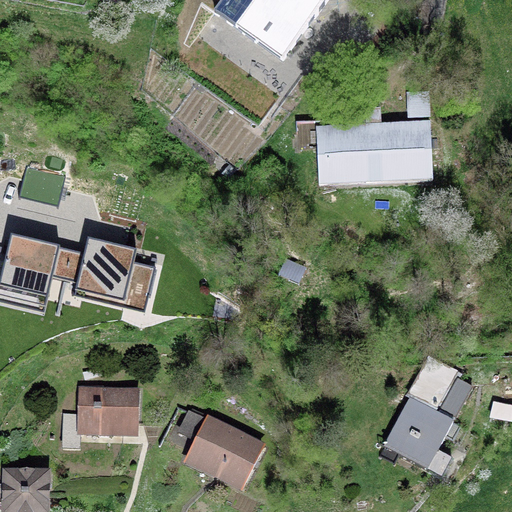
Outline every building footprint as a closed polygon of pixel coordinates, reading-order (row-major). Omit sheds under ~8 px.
[(223,0),(214,13),(283,63),(328,0),(223,0)] [(428,95),(407,96),(408,119),(429,118),(428,95)] [(432,176),(430,123),(323,129),(326,181),(432,176)] [(60,207),(68,175),(28,166),(21,198),(60,207)] [(48,298),(60,250),(11,237),(0,282),(0,297),(24,304),(27,293),(48,298)] [(77,284),(75,291),(124,303),(127,293),(149,298),(156,270),(134,264),(137,254),(88,242),(84,256),(60,250),(53,278),(77,284)] [(459,381),(462,376),(428,358),(408,395),(435,410),(434,414),(410,401),(386,443),(401,451),(398,457),(441,479),(452,460),(437,452),(472,388),(459,381)] [(137,435),(138,392),(80,390),(78,433),(98,434),(100,436),(108,436),(110,435),(137,435)] [(187,460),(212,473),(213,480),(219,477),(243,488),(262,450),(238,438),(237,440),(230,437),(231,434),(206,422),(187,460)] [(4,471),(2,511),(48,511),(49,473),(4,471)]
